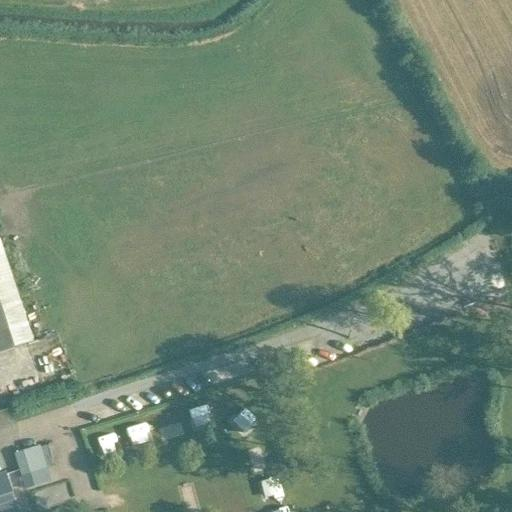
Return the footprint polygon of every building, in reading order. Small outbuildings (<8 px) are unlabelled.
[(5,255),(0,256),(0,353),(35,342),(5,255)] [(192,405),(197,424),(214,420),(209,401),(192,405)] [(48,443),(59,475),(69,471),(58,440),(48,443)] [(39,445),(14,453),(22,477),(47,469),(39,445)] [(0,476),(0,511),(17,511),(5,474),(0,476)]
